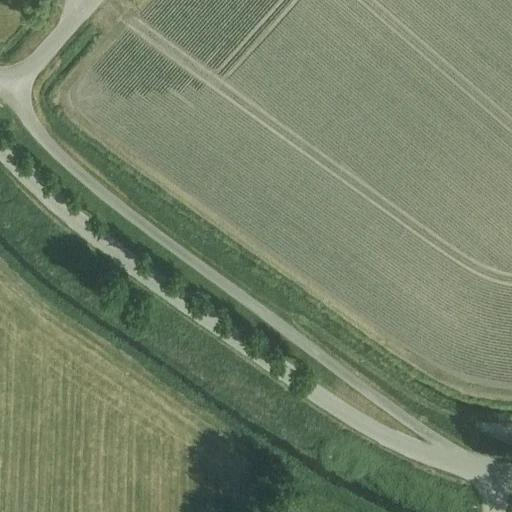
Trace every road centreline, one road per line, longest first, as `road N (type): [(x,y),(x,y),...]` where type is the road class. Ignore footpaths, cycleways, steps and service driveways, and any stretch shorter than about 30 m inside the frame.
road 1 (unclassified): [(469,468),(44,147),(8,91)]
road 2 (tertiary): [(0,147),(89,232),(341,411),(421,454),(469,468)]
road 3 (unclassified): [(8,91),(91,0)]
